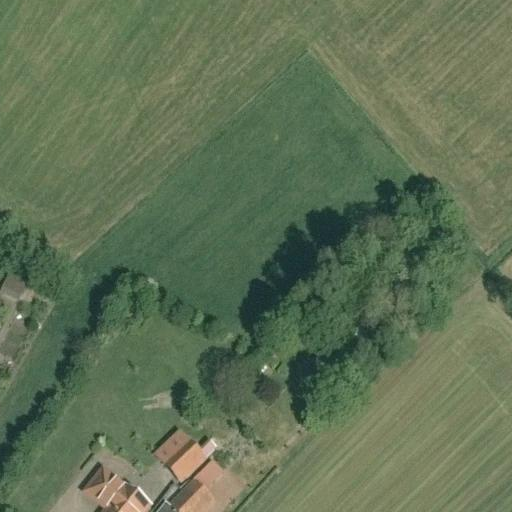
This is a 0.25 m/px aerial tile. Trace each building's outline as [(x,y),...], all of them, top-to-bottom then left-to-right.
[(413,254),(405,262),(417,274),(425,266),(413,254)] [(0,285),(0,296),(15,302),(23,284),(4,276),(0,285)] [(181,488),(207,463),(187,441),(161,466),(181,488)] [(204,511),(213,503),(204,495),(222,477),(213,468),(195,486),(193,484),(169,509),(165,506),(159,511),(204,511)] [(145,511),(149,508),(125,490),(124,491),(102,474),(85,496),(105,511),(145,511)]
